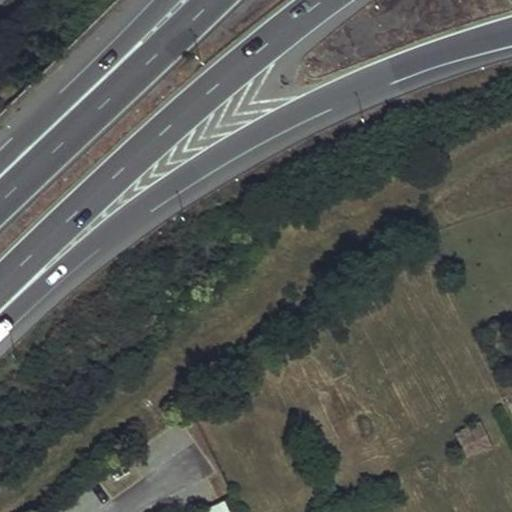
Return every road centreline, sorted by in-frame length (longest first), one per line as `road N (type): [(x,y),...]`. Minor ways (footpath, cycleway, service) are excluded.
road 1 (motorway): [(0,322),(144,200),(220,151),(364,78),(511,31)]
road 2 (motorway): [(0,283),(144,148),(323,0)]
road 3 (motorway): [(212,0),(0,204)]
road 4 (motorway): [(163,0),(0,159)]
